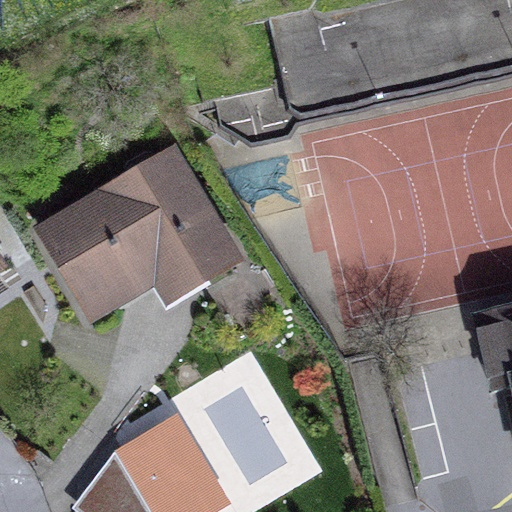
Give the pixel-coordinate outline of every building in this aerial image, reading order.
[(301,119),(511,70),(511,0),(405,0),(322,19),(299,14),(269,21),(283,86),(216,102),(216,106),(217,110),(221,128),(241,140),(252,147),(288,139),(301,119)] [(172,156),(41,234),(92,319),(111,308),(116,287),(144,271),(155,290),(168,312),(207,288),(203,282),(236,263),(172,156)] [(28,211),(34,220),(76,193),(71,184),(28,211)] [(111,308),(114,314),(155,290),(144,271),(116,287),(111,308)] [(511,313),(477,321),(494,394),(511,390),(511,313)] [(138,476),(154,500),(189,477),(173,453),(138,476)]
